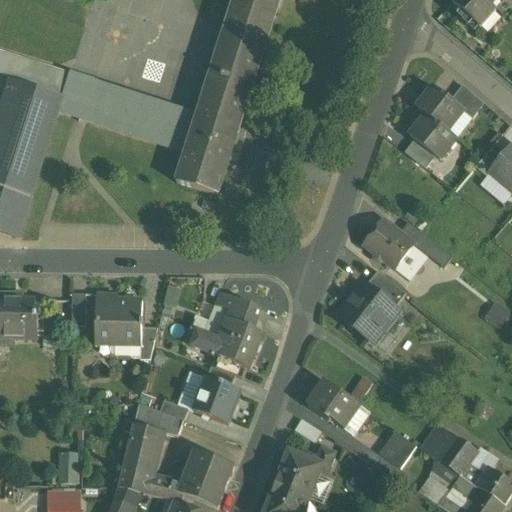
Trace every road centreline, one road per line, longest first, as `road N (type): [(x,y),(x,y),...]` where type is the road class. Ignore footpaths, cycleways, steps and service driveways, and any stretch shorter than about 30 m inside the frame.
road 1 (residential): [(0,261),(319,265)]
road 2 (residential): [(319,265),(232,511)]
road 3 (residential): [(397,30),(319,265)]
road 4 (residential): [(397,30),(456,58),(511,107)]
